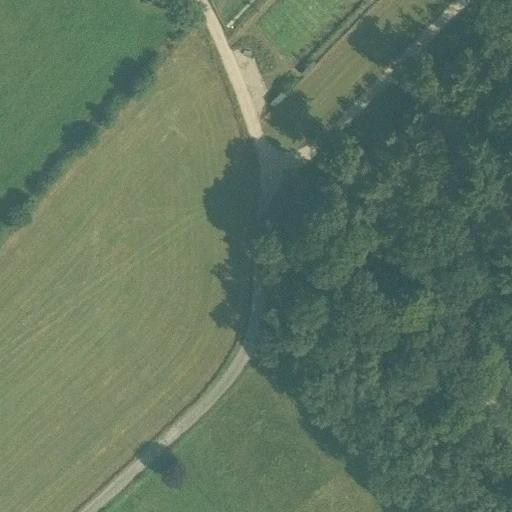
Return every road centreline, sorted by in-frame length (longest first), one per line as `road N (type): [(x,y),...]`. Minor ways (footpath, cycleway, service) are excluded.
road 1 (track): [(457,0),(255,202),(256,313),(232,374),(95,511)]
road 2 (track): [(193,0),(277,175)]
